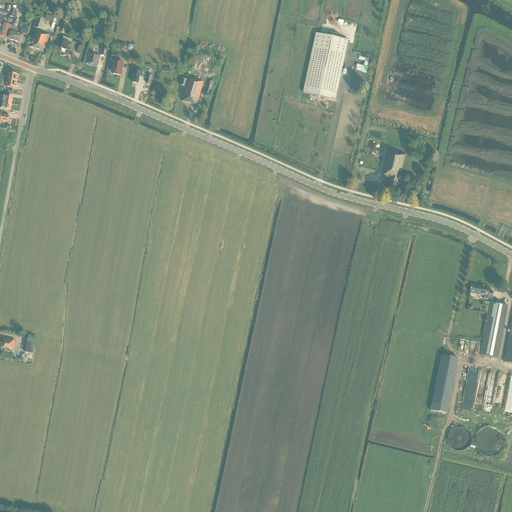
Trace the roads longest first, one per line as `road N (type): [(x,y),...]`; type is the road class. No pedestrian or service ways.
road 1 (tertiary): [(511,256),(444,222),(330,191),(31,68)]
road 2 (unclassified): [(0,238),(31,68)]
